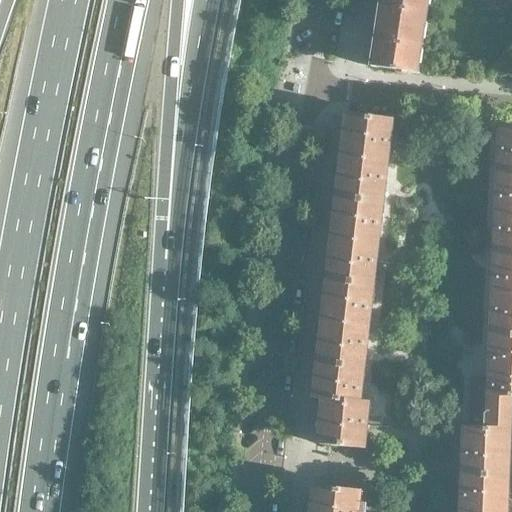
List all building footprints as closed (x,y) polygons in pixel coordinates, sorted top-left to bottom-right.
[(427,14),(428,0),(381,0),(380,7),(427,14)] [(417,74),(427,14),(380,7),(371,67),(398,71),(397,74),(408,76),(408,73),(417,74)] [(382,204),(392,121),(385,120),(347,116),(337,199),(382,204)] [(511,175),(511,132),(506,132),(500,131),(498,175),(511,175)] [(511,256),(511,175),(498,175),(495,256),(511,256)] [(373,286),(382,204),(337,199),(328,281),(373,286)] [(511,337),(511,256),(495,256),(492,336),(511,337)] [(363,368),(373,286),(328,281),(318,363),(363,368)] [(506,511),(511,397),(511,337),(492,336),(490,379),(471,379),(469,429),(467,429),(464,432),(461,511),(506,511)] [(368,406),(365,403),(359,403),(363,368),(318,363),(314,399),(323,400),(319,444),(364,449),(368,406)] [(357,511),(360,492),(315,488),(312,511),(357,511)]
